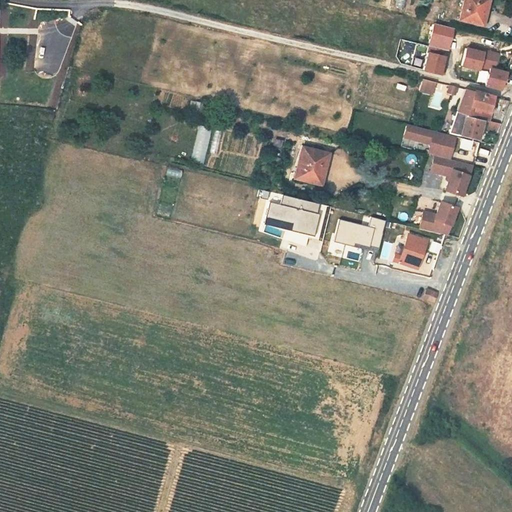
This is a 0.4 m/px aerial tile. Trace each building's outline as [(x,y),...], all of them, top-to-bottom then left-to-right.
[(481,25),(487,0),(463,0),(459,19),(481,25)] [(451,27),(433,23),(427,45),(428,46),(442,49),(445,50),(451,27)] [(442,49),(428,46),(422,70),(442,75),(444,67),(441,66),(444,57),(441,56),(442,49)] [(465,48),(461,65),(478,70),(479,66),(489,69),(485,85),(500,89),(506,72),(500,71),(493,69),(493,67),(496,55),(482,52),(483,50),(475,48),(475,50),(465,48)] [(435,82),(422,79),(419,91),(432,94),(435,82)] [(454,93),(456,87),(449,85),(447,92),(454,93)] [(493,96),(464,89),(455,111),(466,116),(481,120),(487,122),(493,96)] [(446,135),(476,142),(481,120),(466,116),(455,111),(446,135)] [(497,133),(500,124),(489,122),(487,130),(497,133)] [(191,161),(204,164),(211,128),(198,125),(191,161)] [(432,159),(447,162),(453,140),(404,128),(402,138),(411,141),(411,143),(428,147),(425,157),(432,159)] [(322,162),(324,153),(321,152),(322,149),(304,145),(303,148),(302,148),(295,179),(316,184),(317,182),(320,183),(325,163),(322,162)] [(442,194),(458,198),(469,168),(447,162),(432,159),(427,174),(438,177),(439,175),(447,177),(442,194)] [(323,239),(331,207),(282,195),(279,205),(269,202),(263,225),(323,239)] [(418,229),(445,235),(455,208),(439,202),(434,215),(422,212),(418,229)] [(369,217),(367,227),(372,228),(368,247),(377,249),(381,233),(380,233),(384,221),(369,217)] [(368,247),(372,228),(367,227),(337,219),(331,242),(352,247),(352,244),(367,248),(368,247)] [(410,261),(418,264),(426,241),(408,235),(401,257),(395,255),(393,261),(408,267),(410,261)] [(416,269),(418,264),(410,261),(408,267),(416,269)] [(433,302),(437,294),(426,290),(423,298),(433,302)]
